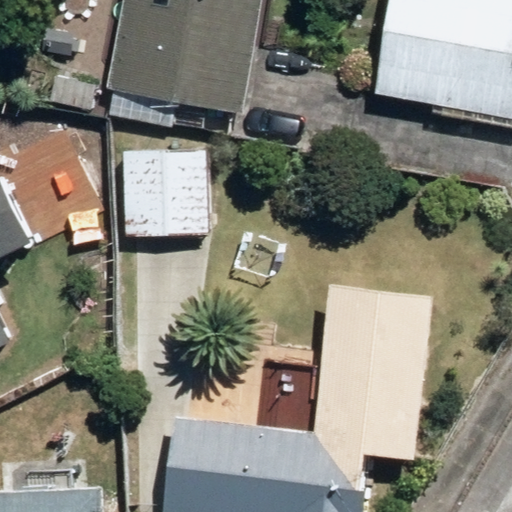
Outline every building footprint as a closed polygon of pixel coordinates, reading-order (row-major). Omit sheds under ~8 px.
[(122,0),(121,14),(92,9),(83,67),(57,63),(51,101),(183,121),(187,93),(250,103),(265,0),(122,0)] [(511,111),(511,0),(411,0),(396,92),(511,111)] [(215,231),(218,142),(135,139),(133,228),(215,231)] [(0,243),(47,221),(11,148),(0,153),(0,304),(21,294),(0,251),(0,243)] [(375,511),(379,445),(433,448),(443,285),(341,278),(332,423),(184,413),(178,511),(375,511)] [(119,511),(119,477),(64,479),(0,480),(0,511),(119,511)]
